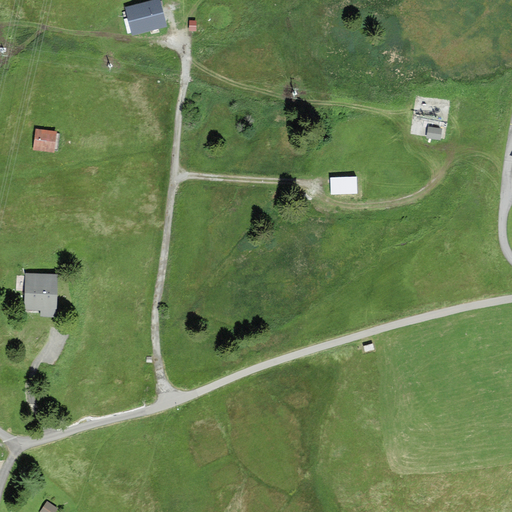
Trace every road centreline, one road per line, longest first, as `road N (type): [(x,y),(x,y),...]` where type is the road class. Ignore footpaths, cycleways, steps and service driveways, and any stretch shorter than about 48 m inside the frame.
road 1 (unclassified): [(511,298),(349,338),(49,438),(23,443),(0,433)]
road 2 (track): [(173,174),(314,182)]
